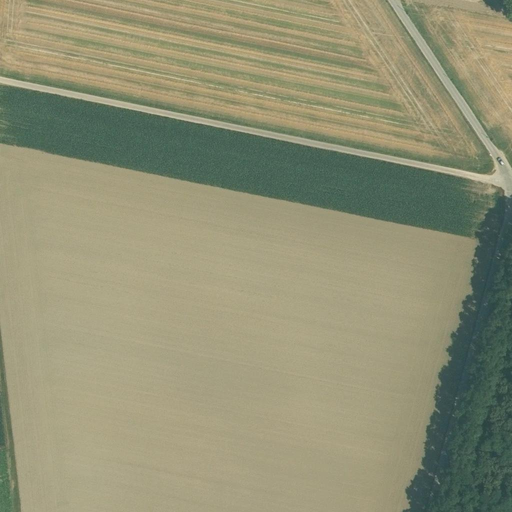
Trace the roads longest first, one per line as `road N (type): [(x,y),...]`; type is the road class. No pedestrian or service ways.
road 1 (residential): [(429,511),(511,202)]
road 2 (unclassified): [(392,0),(511,180)]
